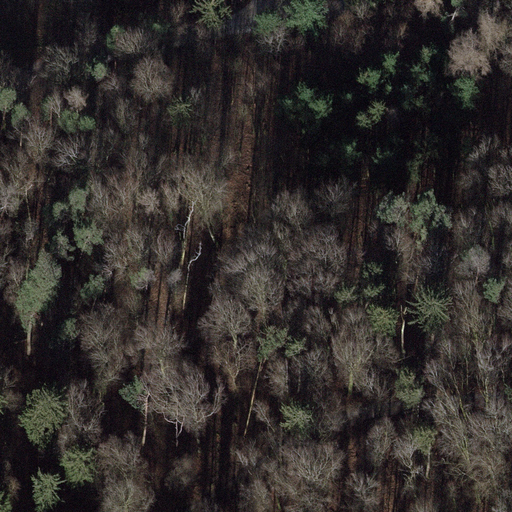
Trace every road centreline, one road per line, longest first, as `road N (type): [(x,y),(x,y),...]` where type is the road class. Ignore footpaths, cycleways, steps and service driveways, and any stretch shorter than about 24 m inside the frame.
road 1 (unclassified): [(381,0),(71,59),(0,81)]
road 2 (track): [(199,511),(321,427),(431,395),(511,393)]
